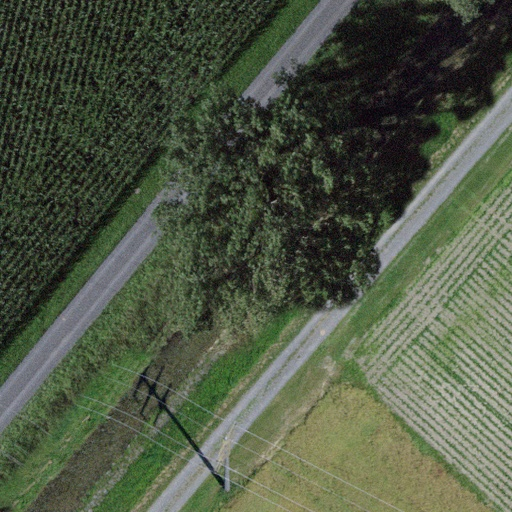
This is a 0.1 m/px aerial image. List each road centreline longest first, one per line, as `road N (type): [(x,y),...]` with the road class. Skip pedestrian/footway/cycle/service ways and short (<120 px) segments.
road 1 (track): [(353,0),(0,420)]
road 2 (track): [(511,104),(170,511)]
